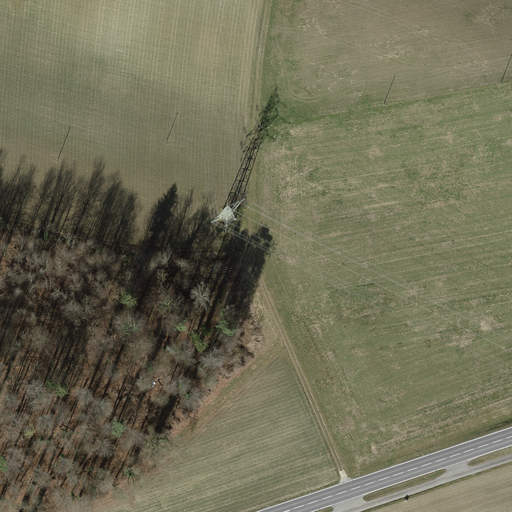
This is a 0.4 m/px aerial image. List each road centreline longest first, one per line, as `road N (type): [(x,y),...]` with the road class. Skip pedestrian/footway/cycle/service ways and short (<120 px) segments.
road 1 (track): [(356,508),(251,253),(270,0)]
road 2 (secondary): [(511,437),(290,511)]
road 3 (track): [(356,508),(511,459)]
